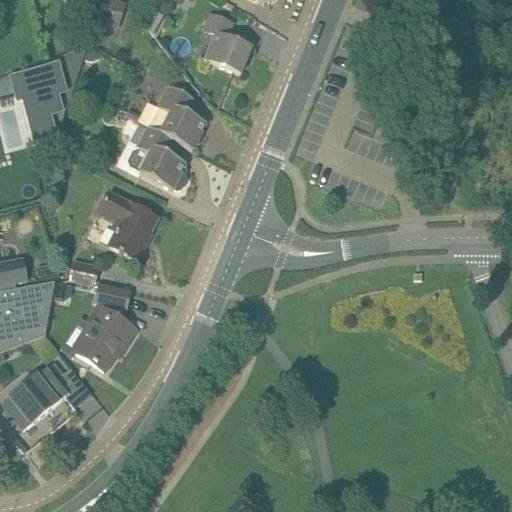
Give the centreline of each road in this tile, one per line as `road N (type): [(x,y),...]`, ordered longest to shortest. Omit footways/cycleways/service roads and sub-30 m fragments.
road 1 (tertiary): [(72,511),(154,419),(195,347),(242,233)]
road 2 (tertiary): [(242,233),(336,0)]
road 3 (unclassified): [(242,233),(313,254),(467,238)]
road 4 (unclassified): [(511,375),(467,238)]
